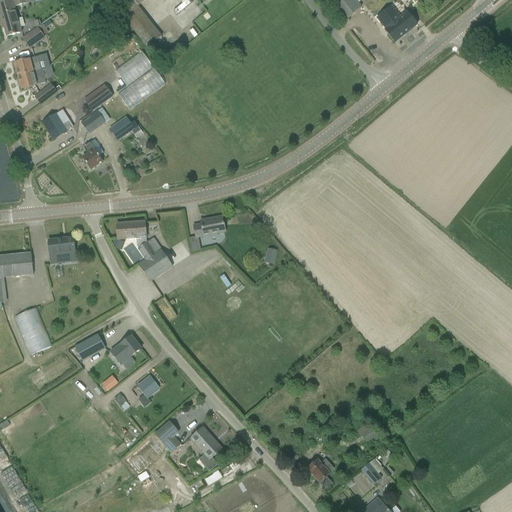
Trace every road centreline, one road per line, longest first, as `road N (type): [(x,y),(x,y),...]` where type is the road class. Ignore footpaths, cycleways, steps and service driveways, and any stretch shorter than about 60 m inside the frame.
road 1 (unclassified): [(313,511),(132,304),(92,209)]
road 2 (tertiary): [(92,209),(240,186),(327,137),(383,91)]
